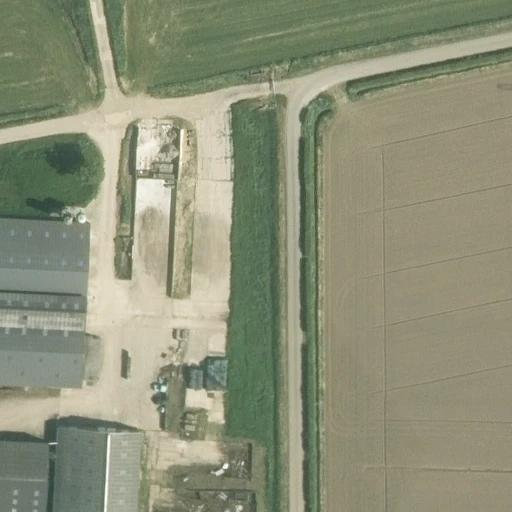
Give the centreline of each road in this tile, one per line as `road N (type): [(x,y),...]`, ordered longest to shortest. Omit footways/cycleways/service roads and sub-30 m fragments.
road 1 (unclassified): [(297,511),(298,102),(326,77),(511,41)]
road 2 (track): [(308,86),(117,117)]
